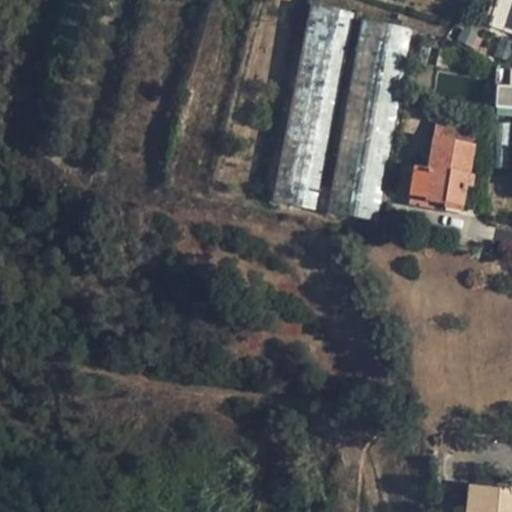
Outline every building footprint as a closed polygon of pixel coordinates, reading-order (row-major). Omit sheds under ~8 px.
[(511,0),(495,0),(487,27),(511,35),(511,0)] [(309,6),(270,202),(315,211),(353,14),(309,6)] [(360,21),(325,213),(377,223),(412,31),(360,21)] [(511,88),(495,87),(495,106),(511,107),(511,88)] [(461,208),(466,175),(468,176),(476,129),(434,122),(425,171),(412,168),(408,196),(423,199),(423,202),(461,208)] [(511,511),(511,490),(469,486),(466,511),(511,511)]
